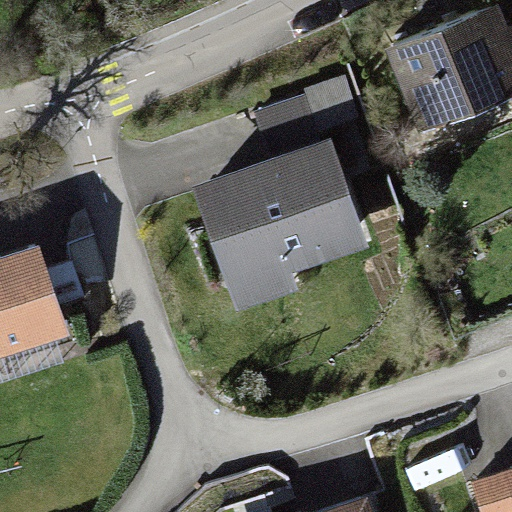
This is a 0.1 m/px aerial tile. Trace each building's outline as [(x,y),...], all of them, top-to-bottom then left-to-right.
[(511,36),(498,0),(484,0),(395,33),(424,110),(511,77),(511,36)] [(332,134),(198,179),(237,294),(371,249),(332,134)] [(45,238),(0,252),(0,352),(74,329),(45,238)] [(511,511),(511,470),(474,483),(483,511),(511,511)] [(378,511),(373,492),(310,511),(378,511)]
